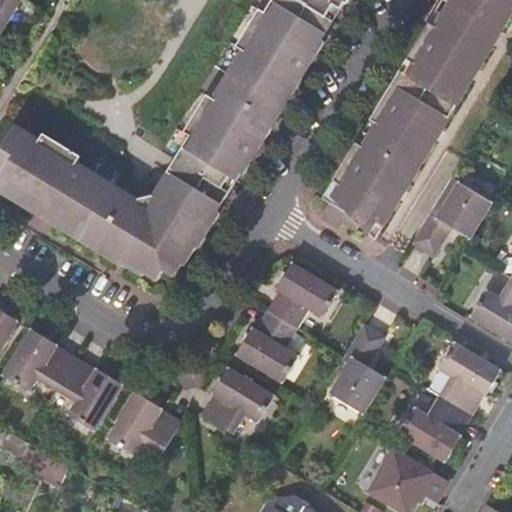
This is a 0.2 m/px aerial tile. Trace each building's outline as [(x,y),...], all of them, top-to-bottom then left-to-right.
[(0,0),(0,35),(2,36),(24,0),(0,0)] [(249,163),(253,157),(260,145),(263,140),(264,141),(264,140),(265,141),(274,128),(272,128),(273,126),(272,126),(275,120),(268,116),(276,104),(283,91),(290,96),(293,90),(294,91),(295,90),(296,91),(303,79),(302,79),(303,78),(302,77),(305,71),(312,60),(316,54),(317,53),(318,54),(319,53),(320,53),(326,42),(325,42),(325,41),(324,40),(328,34),(320,30),(328,18),(299,0),(274,0),(266,13),(261,9),(238,47),(244,50),(214,99),(208,96),(186,133),(191,136),(176,161),(205,178),(213,166),(237,182),(240,177),(241,177),(242,176),(244,177),(251,164),(249,163)] [(511,0),(442,0),(431,20),(333,180),(339,187),(319,217),(339,229),(343,223),(355,230),(359,225),(367,234),(373,239),(398,198),(396,197),(400,191),(402,193),(435,138),(433,137),(436,132),(438,133),(472,78),(470,77),(473,71),(476,73),(499,34),(491,29),(500,17),(507,22),(511,13),(511,0)] [(326,0),(343,10),(346,5),(347,6),(347,5),(348,5),(349,4),(350,5),(352,0),(326,0)] [(88,244),(89,244),(88,246),(98,252),(98,251),(100,252),(101,250),(113,257),(112,258),(113,259),(112,261),(122,267),(123,266),(124,266),(125,265),(143,277),(144,274),(157,283),(164,271),(175,278),(183,265),(185,267),(196,249),(197,250),(197,249),(199,250),(206,238),(205,237),(205,235),(211,225),(212,226),(212,225),(214,226),(221,214),(220,213),(221,212),(220,212),(223,205),(170,172),(156,194),(137,199),(79,163),(82,157),(45,134),(41,140),(17,125),(0,153),(0,178),(0,179),(0,180),(0,189),(20,201),(19,204),(47,215),(51,208),(62,215),(57,223),(63,227),(62,228),(64,229),(63,230),(73,237),(74,235),(75,236),(76,235),(89,242),(88,244)] [(442,210),(459,180),(452,176),(434,206),(442,210)] [(446,223),(452,226),(470,237),(493,200),(459,180),(442,210),(434,206),(412,241),(435,254),(449,232),(443,228),(446,223)] [(268,311),(298,329),(305,317),(303,311),(309,309),(323,317),(339,291),(293,263),(286,275),(286,276),(289,278),(286,283),(282,281),(282,282),(277,289),(280,291),(268,311)] [(511,277),(504,290),(505,296),(499,297),(486,289),(470,316),(511,341),(511,277)] [(291,340),(298,329),(268,311),(257,330),(254,328),(249,335),(248,336),(252,338),(249,344),(246,342),(245,343),(245,342),(237,355),(284,383),(300,356),(286,348),(285,341),(291,340)] [(0,313),(0,348),(18,319),(7,313),(5,312),(4,315),(0,313)] [(386,336),(364,323),(344,357),(343,358),(349,362),(330,393),(364,413),(387,375),(369,364),(363,361),(366,355),(373,359),(386,336)] [(46,380),(56,386),(73,358),(55,347),(57,343),(51,340),(49,339),(47,342),(42,339),(44,335),(43,335),(30,327),(3,373),(30,389),(39,376),(46,374),(46,380)] [(441,397),(470,414),(482,395),(486,398),(490,390),(491,389),(487,386),(490,381),(494,383),(495,382),(502,370),(455,342),(440,369),(453,377),(454,384),(448,386),(441,397)] [(94,370),(73,358),(56,386),(69,394),(74,392),(76,399),(68,413),(95,429),(122,382),(112,376),(110,375),(108,379),(103,376),(105,372),(104,371),(97,367),(94,370)] [(229,367),(222,380),(221,381),(225,383),(222,388),(218,386),(217,387),(213,394),(217,397),(205,416),(234,433),(241,422),(239,416),(246,414),(260,422),(276,396),(229,367)] [(147,403),(149,399),(148,398),(135,390),(107,437),(135,453),(143,440),(150,438),(151,444),(162,451),(179,422),(161,411),(163,407),(156,403),(155,403),(153,406),(147,403)] [(458,443),(462,436),(459,434),(470,414),(441,397),(434,408),(436,414),(430,416),(416,407),(400,435),(446,463),(453,451),(454,450),(450,448),(454,442),(457,444),(458,443)] [(24,439),(0,425),(0,444),(25,458),(31,443),(24,439)] [(411,511),(418,502),(422,495),(427,498),(437,504),(450,483),(447,481),(396,450),(370,493),(401,511),(411,511)] [(291,494),(269,497),(263,507),(271,511),(316,511),(304,504),(305,502),(291,494)]
